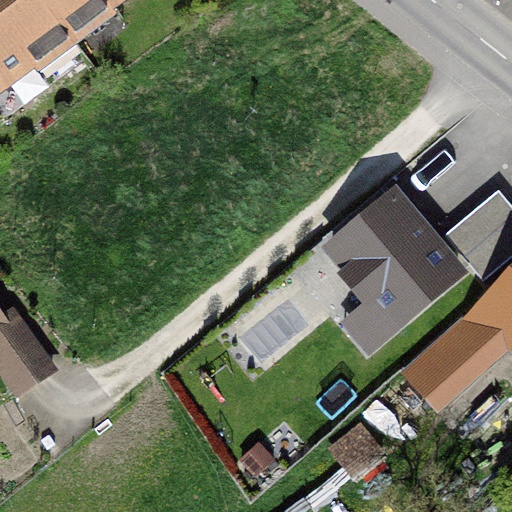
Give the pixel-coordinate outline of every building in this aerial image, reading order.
[(111,0),(0,0),(0,83),(28,62),(25,59),(98,5),(100,9),(111,0)] [(398,328),(461,276),(407,212),(396,198),(333,251),(374,300),(344,325),(368,354),(398,328)] [(511,265),(456,323),(414,359),(399,372),(426,404),(491,347),(489,345),(500,334),(511,345),(511,265)] [(0,376),(11,392),(44,370),(10,320),(0,326),(0,376)] [(357,430),(328,454),(348,479),(378,455),(357,430)]
